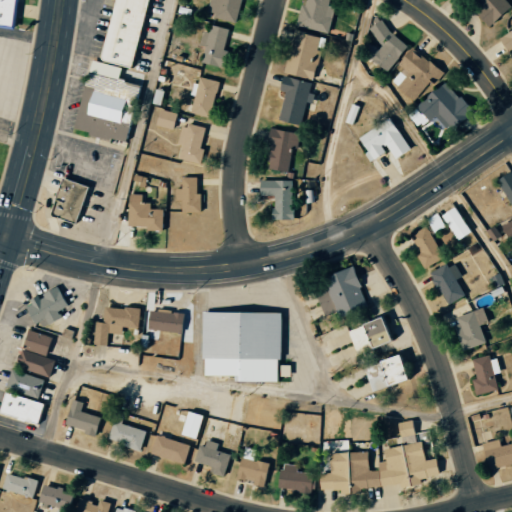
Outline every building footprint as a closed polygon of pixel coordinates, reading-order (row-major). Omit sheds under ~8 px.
[(14,0),(0,0),(0,26),(10,28),(14,0)] [(118,0),(103,60),(132,67),(148,0),(118,0)] [(235,23),(240,0),(209,0),(206,15),(235,23)] [(327,33),(333,7),(323,4),(324,0),(302,0),(297,26),(327,33)] [(408,46),(377,20),(364,35),(370,40),(361,51),(386,72),(408,46)] [(223,68),(227,51),(223,50),(228,29),(207,25),(199,63),(223,68)] [(511,28),(498,38),(507,52),(510,49),(511,52),(511,28)] [(312,79),(320,36),(292,31),(284,74),(312,79)] [(419,102),(440,69),(409,49),(397,67),(401,69),(391,84),(419,102)] [(89,72),(74,129),(90,133),(90,135),(103,138),(101,140),(119,145),(121,141),(126,142),(140,85),(89,72)] [(277,119),(300,125),(306,102),(311,103),(313,94),(308,93),(310,83),(281,76),(278,91),(284,92),(277,119)] [(217,81),(198,77),(189,113),(208,117),(217,81)] [(446,129),(470,110),(447,82),(407,114),(416,125),(426,118),(430,122),(436,117),(446,129)] [(176,113),(158,109),(155,126),(172,129),(176,113)] [(392,160),(408,150),(390,118),(356,137),(370,161),(387,151),(392,160)] [(177,159),(199,164),(202,149),(199,148),(204,128),(181,123),(176,145),(180,146),(177,159)] [(295,133),(270,129),(264,168),(289,172),(295,133)] [(511,209),(511,170),(496,179),(511,209)] [(64,177),(52,213),(52,215),(54,217),(76,224),(89,186),(64,177)] [(196,177),(180,177),(180,189),(175,189),(175,201),(180,201),(180,212),(200,213),(200,194),(196,194),(196,177)] [(291,220),(292,180),(258,180),(258,195),(272,195),(272,220),(291,220)] [(127,228),(162,228),(163,209),(149,209),(150,203),(142,203),(142,194),(127,194),(127,228)] [(457,241),(470,232),(453,206),(440,215),(457,241)] [(433,233),(444,227),(436,213),(425,219),(433,233)] [(511,219),(500,225),(511,249),(511,219)] [(423,268),(442,257),(424,226),(409,235),(420,253),(416,256),(423,268)] [(464,295),(455,279),(462,276),(453,261),(429,275),(446,305),(464,295)] [(367,305),(351,266),(322,278),(326,286),(313,291),(324,316),(334,311),(337,317),(367,305)] [(67,306),(57,286),(41,294),(42,296),(25,304),(38,329),(61,318),(57,311),(67,306)] [(103,307),(102,322),(94,322),(93,345),(106,345),(107,333),(121,334),(122,327),(138,328),(139,309),(103,307)] [(487,322),(481,307),(451,318),(463,350),(485,343),(478,325),(487,322)] [(147,329),(180,333),(182,313),(149,309),(147,329)] [(201,376),(231,376),(231,381),(276,382),(276,376),(288,377),(288,365),(279,365),(279,312),(202,311),(201,376)] [(388,343),(381,319),(347,329),(355,353),(388,343)] [(15,366),(49,377),(54,360),(44,357),(51,337),(27,329),(15,366)] [(371,392),(405,381),(397,355),(362,366),(371,392)] [(494,355),(471,360),(475,378),(470,380),(474,395),(496,390),(493,375),(499,373),(494,355)] [(4,388),(37,399),(44,380),(11,369),(4,388)] [(0,402),(0,413),(35,424),(42,404),(3,392),(0,402)] [(80,412),(82,402),(70,400),(64,427),(96,434),(99,416),(80,412)] [(201,415),(186,411),(180,435),(195,439),(201,415)] [(107,440),(140,451),(146,431),(113,421),(107,440)] [(149,454),(183,465),(189,446),(155,435),(149,454)] [(229,455),(216,450),(218,443),(202,438),(194,462),(211,467),(209,472),(223,476),(229,455)] [(511,464),(511,443),(499,446),(498,439),(481,443),(487,470),(511,464)] [(438,475),(435,458),(424,460),(421,442),(383,448),(385,461),(378,462),(379,470),(370,471),(367,450),(349,453),(347,440),(326,444),(331,472),(318,474),(320,491),(340,488),(341,495),(420,482),(420,478),(438,475)] [(269,464),(240,457),(234,479),(263,486),(269,464)] [(313,474),(295,471),(296,466),(281,463),(277,488),(310,493),(313,474)] [(0,489),(32,499),(37,482),(6,472),(0,489)] [(37,503),(68,510),(72,492),(41,485),(37,503)] [(106,511),(109,504),(97,500),(96,503),(80,498),(75,511),(106,511)]
